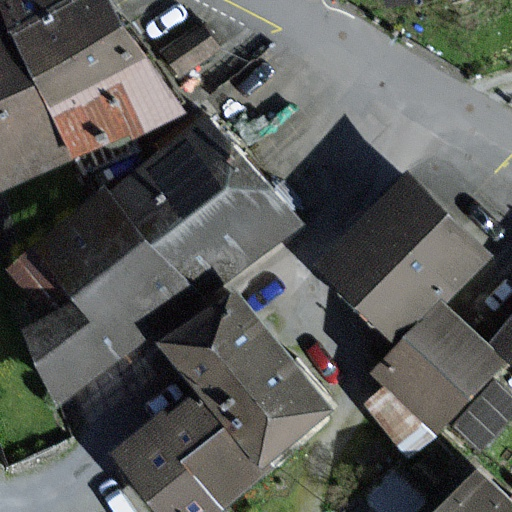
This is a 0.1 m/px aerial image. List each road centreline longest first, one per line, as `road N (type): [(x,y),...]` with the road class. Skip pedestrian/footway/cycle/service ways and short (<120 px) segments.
road 1 (residential): [(312,511),(307,471),(333,440),(348,395),(337,341),(306,300),(307,257),(322,213),(446,93)]
road 2 (residential): [(284,0),(446,93)]
